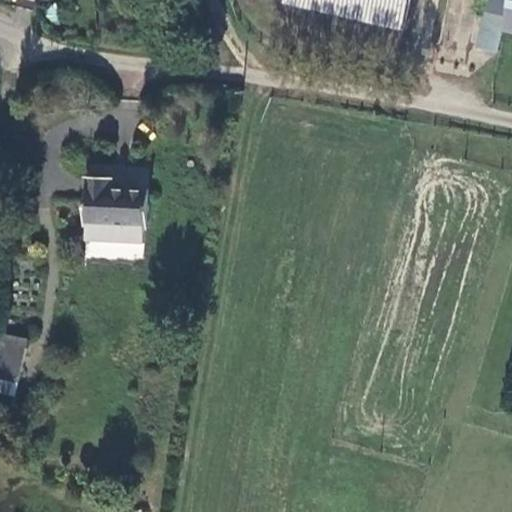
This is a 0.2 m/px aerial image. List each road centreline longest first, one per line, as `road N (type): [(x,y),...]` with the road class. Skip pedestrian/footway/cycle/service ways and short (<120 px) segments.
road 1 (unclassified): [(511,121),(132,65),(50,50),(0,29)]
road 2 (track): [(255,80),(178,511)]
road 3 (track): [(15,37),(0,193)]
